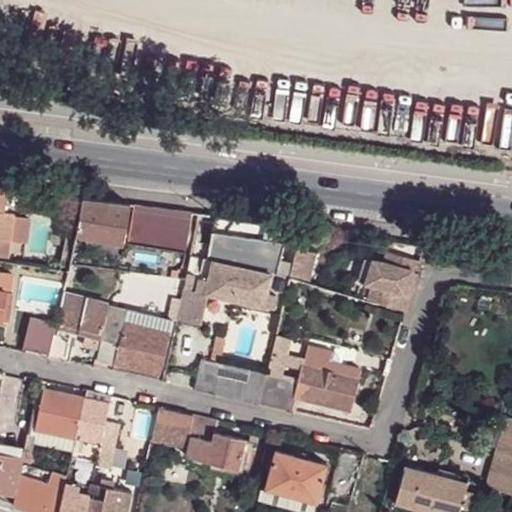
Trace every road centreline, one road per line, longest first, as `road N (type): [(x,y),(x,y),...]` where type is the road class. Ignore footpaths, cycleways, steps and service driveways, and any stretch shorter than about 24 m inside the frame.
road 1 (residential): [(511,282),(445,279),(433,294),(391,435),(380,443),(0,358)]
road 2 (secondary): [(511,224),(0,152)]
